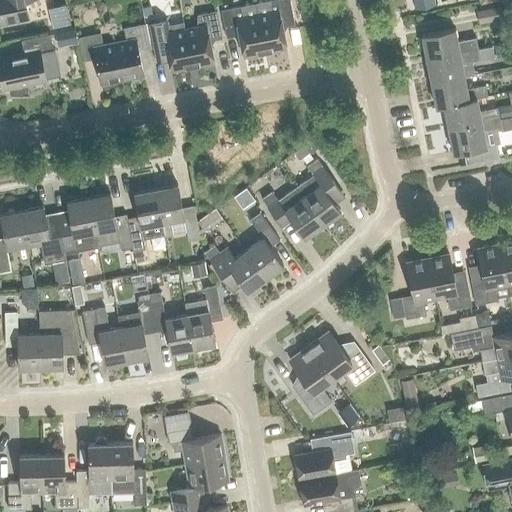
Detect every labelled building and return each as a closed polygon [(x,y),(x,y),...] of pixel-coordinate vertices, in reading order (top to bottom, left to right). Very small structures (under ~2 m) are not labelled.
[(26,0),(0,0),(0,25),(29,19),(25,0),(26,0)] [(98,0),(97,0),(94,6),(101,11),(106,4),(98,0)] [(282,27),(294,24),(289,0),(272,0),(255,3),(264,52),(286,48),(282,27)] [(413,0),(416,10),(435,6),(434,0),(413,0)] [(239,35),(243,56),(264,52),(255,3),(221,10),(226,38),(239,35)] [(48,9),(52,28),(70,25),(66,5),(48,9)] [(151,6),(143,8),(145,16),(153,15),(151,6)] [(500,8),(476,12),(478,24),(502,20),(500,8)] [(210,41),(222,38),(217,11),(197,15),(197,27),(185,29),(192,66),(214,62),(210,41)] [(170,70),(192,66),(185,29),(183,22),(168,25),(166,21),(148,24),(154,52),(166,49),(170,70)] [(138,50),(150,47),(145,24),(123,28),(126,40),(114,43),(122,80),(143,76),(138,50)] [(478,49),(475,38),(457,41),(454,28),(421,35),(426,59),(478,49)] [(114,43),(103,45),(100,33),(79,37),(83,61),(95,59),(101,84),(122,80),(114,43)] [(0,75),(3,90),(4,90),(4,88),(9,87),(11,94),(22,95),(27,95),(27,94),(26,94),(27,83),(44,79),(44,82),(46,82),(45,79),(47,78),(47,76),(58,74),(54,53),(56,53),(55,49),(53,50),(50,34),(21,40),(24,55),(0,60),(0,75)] [(426,59),(431,83),(464,76),(475,74),(472,61),(494,57),(491,46),(478,49),(426,59)] [(476,98),(487,96),(485,85),(466,89),(464,76),(431,83),(436,107),(443,106),(443,105),(476,98)] [(500,118),(497,107),(479,111),(476,98),(443,105),(443,106),(448,129),(500,118)] [(511,105),(511,104),(499,107),(502,118),(511,115),(511,105)] [(502,129),(500,118),(448,129),(453,153),(463,151),(466,163),(498,157),(495,144),(500,143),(498,130),(502,129)] [(309,154),(318,148),(312,139),(303,146),(309,154)] [(297,188),(325,225),(342,212),(329,194),(338,187),(318,160),(309,167),(315,175),(297,188)] [(158,190),(166,235),(167,239),(175,237),(172,223),(185,220),(189,243),(202,240),(200,234),(198,221),(196,207),(184,209),(180,186),(158,190)] [(307,238),(325,225),(297,188),(281,201),(274,192),(264,200),(284,227),(294,220),(307,238)] [(145,239),(166,235),(158,190),(135,194),(139,217),(128,219),(127,219),(133,249),(134,253),(142,251),(147,250),(145,239)] [(121,251),(133,249),(127,219),(128,219),(127,215),(115,217),(111,194),(88,199),(95,233),(98,247),(120,243),(121,251)] [(72,230),(61,232),(65,253),(98,247),(95,233),(88,199),(67,202),(72,230)] [(65,253),(61,232),(60,227),(48,230),(44,206),(22,210),(29,245),(39,243),(43,265),(66,261),(65,253)] [(22,210),(0,214),(5,238),(0,238),(0,272),(11,271),(7,249),(29,245),(22,210)] [(247,250),(267,278),(285,266),(271,247),(281,240),(261,212),(250,220),(263,238),(247,250)] [(200,234),(212,225),(206,216),(198,221),(200,234)] [(511,243),(500,246),(508,285),(510,296),(511,295),(511,243)] [(248,292),(267,278),(247,250),(236,258),(227,246),(220,251),(215,245),(205,253),(225,280),(235,273),(248,292)] [(510,296),(508,285),(500,246),(478,250),(484,281),(473,283),(478,305),(498,301),(498,298),(510,296)] [(142,251),(134,253),(136,263),(144,261),(142,251)] [(467,280),(455,283),(450,255),(427,259),(435,298),(448,296),(451,310),(472,306),(467,280)] [(424,301),(435,298),(427,259),(407,263),(413,295),(402,297),(406,319),(427,315),(424,301)] [(80,260),(69,263),(73,285),(84,283),(80,260)] [(206,274),(204,263),(190,265),(192,277),(206,274)] [(186,316),(192,350),(213,346),(209,320),(221,318),(215,288),(203,290),(205,301),(184,304),(186,316)] [(37,289),(21,290),(21,301),(27,308),(37,307),(37,289)] [(148,299),(149,304),(153,329),(165,327),(170,354),(192,350),(186,316),(164,319),(161,302),(159,292),(148,294),(148,299)] [(153,329),(149,304),(148,299),(136,302),(138,312),(116,316),(118,327),(124,362),(147,358),(142,331),(153,329)] [(124,362),(118,327),(108,329),(104,307),(81,311),(86,341),(98,339),(103,366),(124,362)] [(39,311),(39,334),(40,369),(64,368),(63,354),(79,353),(71,310),(39,311)] [(40,369),(39,334),(18,335),(17,312),(5,312),(6,346),(18,345),(19,369),(40,369)] [(459,321),(440,325),(442,335),(476,328),(473,314),(458,317),(459,321)] [(482,350),(484,361),(511,356),(511,333),(494,337),(492,326),(451,334),(455,350),(473,347),(473,351),(482,350)] [(355,384),(374,370),(356,346),(345,354),(328,332),(309,346),(332,378),(344,369),(355,384)] [(389,360),(379,345),(372,350),(382,365),(389,360)] [(331,402),(320,387),(332,378),(309,346),(289,360),(306,383),(295,390),(313,414),(331,402)] [(511,378),(511,356),(484,361),(488,383),(476,385),(478,397),(511,391),(509,379),(511,378)] [(418,408),(412,378),(400,381),(406,411),(418,408)] [(511,394),(481,401),(484,416),(507,411),(511,434),(511,394)] [(393,424),(395,436),(407,434),(404,422),(393,424)] [(166,431),(168,443),(171,443),(173,452),(183,451),(185,466),(225,458),(220,434),(193,438),(191,427),(166,431)] [(324,452),(296,457),(300,482),(350,473),(347,456),(356,455),(352,433),(322,439),(324,452)] [(94,444),(87,444),(88,470),(76,471),(76,481),(78,508),(89,507),(89,494),(111,493),(112,493),(110,443),(107,443),(107,441),(103,437),(97,437),(94,441),(94,444)] [(133,442),(110,443),(112,493),(133,492),(134,505),(146,505),(145,469),(133,469),(133,442)] [(492,458),(489,444),(472,448),(475,462),(492,458)] [(76,481),(65,481),(64,454),(42,455),(42,492),(54,492),(55,508),(63,508),(78,508),(76,481)] [(31,509),(31,493),(42,492),(42,455),(19,456),(19,482),(7,482),(8,509),(31,509)] [(189,487),(176,490),(178,501),(197,498),(203,497),(201,485),(229,481),(225,458),(185,466),(189,487)] [(511,458),(483,464),(488,488),(510,484),(511,496),(511,458)] [(359,471),(350,473),(300,482),(305,507),(331,502),(333,511),(357,511),(354,491),(361,483),(359,471)] [(438,476),(441,488),(458,484),(456,472),(438,476)] [(410,501),(421,499),(419,485),(407,487),(410,501)] [(197,498),(178,501),(172,502),(173,511),(227,511),(227,505),(199,510),(197,498)]
